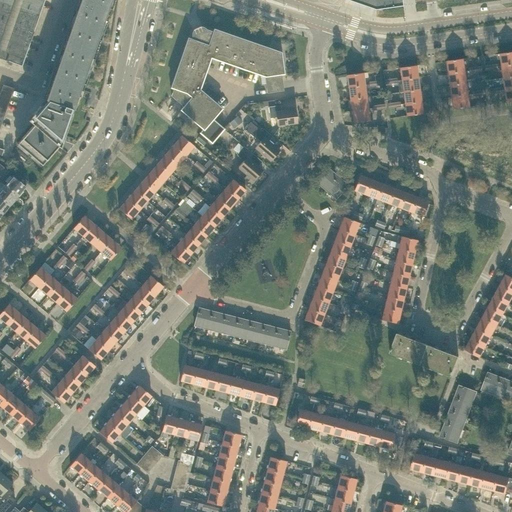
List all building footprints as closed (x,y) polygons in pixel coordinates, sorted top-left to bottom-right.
[(44,0),(0,0),(40,14),(44,0)] [(40,14),(0,0),(0,58),(22,66),(40,14)] [(108,0),(83,0),(48,100),(60,105),(70,108),(70,109),(71,109),(108,0)] [(349,0),(375,9),(403,5),(402,0),(349,0)] [(192,35),(192,36),(191,39),(188,38),(172,87),(174,88),(171,96),(183,106),(184,107),(181,109),(204,128),(200,132),(212,142),(224,128),(212,119),(221,108),(199,89),(210,56),(264,75),(267,93),(283,90),(281,74),(283,73),(280,52),(214,29),(214,31),(212,31),(206,29),(206,28),(205,28),(204,27),(203,26),(202,26),(200,26),(198,26),(197,27),(195,28),(194,29),(193,30),(192,31),(192,32),(192,33),(192,34),(192,35)] [(502,65),(511,63),(511,51),(501,53),(502,65)] [(449,73),(466,70),(464,58),(448,61),(449,73)] [(504,77),(511,75),(511,63),(502,65),(504,77)] [(401,79),(418,77),(416,65),(400,67),(401,79)] [(451,84),(467,82),(466,70),(449,73),(451,84)] [(348,87),(365,84),(363,72),(347,75),(348,87)] [(403,91),(419,89),(418,77),(401,79),(403,91)] [(453,96),(469,94),(467,82),(451,84),(453,96)] [(12,94),(14,88),(3,84),(1,90),(12,94)] [(350,99),(366,96),(365,84),(348,87),(350,99)] [(405,103),(421,101),(419,89),(403,91),(405,103)] [(0,95),(10,99),(12,94),(1,90),(0,93),(0,95)] [(471,106),(469,94),(453,96),(454,109),(471,106)] [(0,101),(8,104),(10,99),(0,95),(0,101)] [(352,110),(368,108),(366,96),(350,99),(352,110)] [(70,108),(60,105),(48,100),(47,102),(46,103),(44,105),(42,104),(32,115),(33,116),(34,115),(36,117),(34,124),(19,141),(20,141),(26,147),(24,149),(35,159),(37,156),(43,162),(44,162),(47,159),(58,146),(59,145),(56,143),(57,138),(63,140),(69,122),(72,113),(70,112),(71,109),(70,109),(70,108)] [(0,107),(6,109),(8,104),(0,101),(0,107)] [(406,115),(423,113),(421,101),(405,103),(406,115)] [(296,109),(281,111),(280,105),(269,107),(270,118),(276,117),(278,126),(297,123),(296,109)] [(353,123),(370,121),(368,108),(352,110),(353,123)] [(236,127),(241,122),(236,117),(231,122),(236,127)] [(263,128),(261,132),(250,122),(245,129),(255,138),(256,137),(261,141),(255,148),(270,161),(280,150),(269,141),(272,136),(263,128)] [(186,155),(194,146),(182,135),(174,144),(186,155)] [(511,156),(460,137),(456,147),(453,146),(449,156),(511,179),(511,156)] [(244,146),(243,147),(238,143),(233,149),(238,153),(237,154),(244,161),(238,167),(253,180),(263,170),(249,158),(253,154),(244,146)] [(178,164),(186,155),(174,144),(166,154),(178,164)] [(170,173),(178,164),(166,154),(158,163),(170,173)] [(163,182),(170,173),(158,163),(150,172),(163,182)] [(331,171),(332,171),(327,167),(315,181),(316,181),(316,180),(320,184),(320,185),(326,190),(337,176),(337,175),(337,176),(331,171)] [(210,178),(213,175),(208,171),(205,174),(215,183),(216,181),(215,183),(210,178)] [(155,192),(163,182),(150,172),(142,181),(155,192)] [(24,185),(24,184),(13,175),(5,184),(18,195),(26,186),(24,185)] [(366,194),(372,179),(360,175),(357,183),(354,190),(366,194)] [(342,180),(337,176),(326,190),(327,189),(331,192),(330,193),(336,198),(348,184),(347,184),(342,180)] [(183,187),(186,183),(181,179),(178,183),(187,191),(183,187)] [(237,199),(246,190),(233,179),(225,188),(237,199)] [(377,199),(383,183),(372,179),(366,194),(377,199)] [(147,201),(155,192),(142,181),(135,190),(147,201)] [(389,203),(394,188),(383,183),(377,199),(389,203)] [(0,196),(10,205),(18,195),(5,184),(0,189),(0,196)] [(230,208),(237,199),(225,188),(217,197),(230,208)] [(400,208),(406,192),(394,188),(389,203),(400,208)] [(139,210),(147,201),(135,190),(127,199),(139,210)] [(411,212),(417,196),(406,192),(400,208),(411,212)] [(202,197),(197,193),(194,197),(190,193),(199,201),(201,199),(202,197)] [(0,212),(2,214),(10,205),(0,196),(0,212)] [(423,216),(429,201),(417,196),(411,212),(423,216)] [(222,217),(230,208),(217,197),(210,206),(222,217)] [(131,219),(139,210),(127,199),(119,209),(131,219)] [(185,217),(193,208),(182,199),(178,204),(179,205),(177,207),(177,208),(182,212),(179,215),(184,219),(185,217)] [(214,226),(222,217),(210,206),(202,216),(214,226)] [(179,215),(182,212),(177,208),(174,211),(184,219),(185,217),(184,219),(179,215)] [(153,212),(150,215),(158,222),(161,218),(153,212)] [(83,236),(93,224),(84,215),(73,228),(83,236)] [(151,223),(154,220),(150,216),(147,219),(156,227),(158,226),(156,227),(151,223)] [(206,235),(214,226),(202,216),(194,225),(206,235)] [(355,234),(359,222),(344,216),(339,228),(355,234)] [(92,244),(102,231),(93,224),(83,236),(92,244)] [(151,224),(145,231),(150,235),(156,227),(151,224)] [(199,245),(206,235),(194,225),(186,234),(189,236),(199,245)] [(350,245),(355,234),(339,228),(335,239),(350,245)] [(101,251),(112,239),(102,231),(92,244),(101,251)] [(199,245),(189,236),(186,234),(178,243),(191,254),(199,245)] [(417,240),(404,236),(401,236),(399,248),(414,252),(417,240)] [(110,260),(121,247),(112,239),(101,251),(110,260)] [(346,256),(350,245),(335,239),(331,251),(346,256)] [(183,263),(191,254),(178,243),(170,252),(183,263)] [(412,264),(414,252),(399,248),(396,260),(412,264)] [(76,262),(80,257),(79,256),(82,253),(78,250),(71,258),(76,262)] [(341,268),(346,256),(331,251),(326,262),(341,268)] [(384,260),(386,256),(373,251),(370,258),(373,260),(374,257),(384,260)] [(70,268),(75,262),(70,258),(65,264),(70,268)] [(409,275),(412,264),(396,260),(393,272),(409,275)] [(337,279),(341,268),(326,262),(322,273),(337,279)] [(95,276),(103,267),(99,263),(90,272),(95,276)] [(39,287),(49,275),(40,267),(29,279),(39,287)] [(77,275),(81,279),(85,274),(82,270),(77,275)] [(406,287),(409,275),(393,272),(390,283),(406,287)] [(333,291),(337,279),(322,273),(318,285),(333,291)] [(511,291),(511,276),(506,274),(500,285),(511,291)] [(48,295),(58,283),(49,275),(39,287),(48,295)] [(77,283),(81,279),(77,275),(73,280),(77,283)] [(155,295),(163,286),(151,275),(143,284),(155,295)] [(57,303),(68,290),(58,283),(48,295),(57,303)] [(403,299),(406,287),(390,283),(387,295),(403,299)] [(148,304),(155,295),(143,284),(135,293),(148,304)] [(328,302),(333,291),(318,285),(313,296),(328,302)] [(509,303),(511,297),(511,291),(500,285),(495,295),(509,303)] [(66,311),(77,298),(68,290),(57,303),(66,311)] [(140,313),(148,304),(135,293),(127,302),(140,313)] [(400,311),(403,299),(387,295),(384,307),(400,311)] [(503,314),(509,303),(495,295),(489,306),(503,314)] [(324,313),(328,302),(313,296),(309,307),(324,313)] [(349,305),(352,298),(346,296),(343,303),(349,305)] [(132,323),(140,313),(127,302),(119,312),(132,323)] [(0,317),(7,324),(18,312),(8,304),(0,313),(0,317)] [(497,325),(503,314),(489,306),(483,317),(497,325)] [(320,325),(324,313),(309,307),(304,319),(320,325)] [(397,323),(400,311),(384,307),(382,319),(397,323)] [(205,310),(205,309),(199,308),(194,325),(195,325),(195,324),(200,326),(200,327),(207,329),(212,312),(205,310)] [(218,313),(212,311),(212,312),(207,329),(208,329),(208,328),(213,329),(213,330),(220,332),(225,315),(218,313)] [(16,332),(27,319),(18,312),(7,324),(16,332)] [(88,312),(85,315),(91,321),(94,317),(88,312)] [(124,332),(132,323),(119,312),(112,321),(124,332)] [(231,316),(225,314),(225,315),(220,332),(221,332),(221,331),(226,332),(226,333),(233,335),(237,318),(231,316)] [(244,320),(244,319),(238,317),(237,318),(233,335),(234,335),(234,334),(239,335),(239,337),(246,339),(251,321),(244,320)] [(492,335),(497,325),(483,317),(477,328),(492,335)] [(25,340),(36,327),(27,319),(16,332),(25,340)] [(116,341),(124,332),(112,321),(104,330),(116,341)] [(257,323),(257,322),(251,321),(246,339),(247,339),(247,337),(252,339),(252,340),(259,342),(264,325),(257,323)] [(270,326),(264,324),(264,325),(259,342),(260,342),(260,341),(265,342),(265,343),(272,345),(277,328),(270,326)] [(35,348),(45,335),(36,327),(25,340),(35,348)] [(79,339),(83,335),(81,333),(82,332),(76,327),(72,333),(79,339)] [(283,329),(279,328),(277,327),(277,328),(272,345),(273,345),(273,344),(278,345),(278,347),(286,349),(290,331),(289,331),(283,330),(283,329)] [(486,346),(492,335),(477,328),(471,338),(486,346)] [(109,350),(116,341),(104,330),(96,339),(109,350)] [(390,352),(418,363),(427,344),(416,339),(416,337),(412,336),(411,338),(398,333),(390,352)] [(480,357),(486,346),(471,338),(465,349),(480,357)] [(100,359),(109,350),(96,339),(88,349),(100,359)] [(441,349),(427,344),(418,363),(451,376),(459,356),(446,351),(447,349),(442,347),(441,349)] [(87,375),(95,365),(83,355),(75,364),(87,375)] [(9,367),(13,363),(5,356),(1,361),(9,367)] [(79,384),(87,375),(75,364),(67,373),(79,384)] [(196,367),(184,364),(180,380),(192,383),(196,367)] [(204,386),(208,370),(196,367),(192,383),(204,386)] [(216,389),(220,373),(208,370),(204,386),(216,389)] [(28,383),(31,379),(24,372),(20,377),(28,383)] [(494,375),(495,374),(488,372),(482,389),(483,389),(483,388),(488,390),(487,391),(495,394),(501,377),(494,375)] [(72,393),(79,384),(67,373),(59,382),(72,393)] [(232,377),(220,374),(220,373),(216,389),(228,392),(232,377)] [(239,395),(243,380),(232,377),(228,392),(239,395)] [(511,381),(507,380),(507,379),(501,377),(495,394),(496,393),(500,394),(500,396),(507,399),(511,386),(511,381)] [(303,387),(305,379),(299,378),(297,385),(303,387)] [(251,398),(255,383),(243,380),(239,395),(251,398)] [(63,402),(72,393),(59,382),(51,392),(63,402)] [(263,401),(267,386),(255,383),(251,398),(263,401)] [(143,405),(151,395),(139,385),(131,394),(143,405)] [(474,399),(477,391),(460,385),(459,386),(460,386),(458,392),(457,392),(455,397),(472,404),(471,403),(473,399),(474,399)] [(0,405),(1,406),(12,394),(3,386),(0,388),(0,405)] [(275,404),(279,389),(267,386),(263,401),(275,404)] [(42,396),(46,391),(41,387),(38,392),(42,396)] [(46,391),(42,396),(52,404),(55,399),(46,391)] [(11,414),(21,402),(12,394),(1,406),(11,414)] [(136,414),(143,405),(131,394),(123,403),(136,414)] [(469,412),(472,404),(455,397),(455,398),(453,405),(452,404),(450,410),(467,417),(467,416),(466,416),(468,411),(469,412)] [(20,422),(30,410),(21,402),(11,414),(20,422)] [(128,423),(136,414),(123,403),(115,413),(128,423)] [(165,407),(159,406),(157,415),(162,416),(165,407)] [(308,427),(312,412),(300,409),(296,424),(308,427)] [(29,430),(40,418),(30,410),(20,422),(29,430)] [(464,424),(467,417),(450,410),(450,411),(451,411),(448,417),(445,423),(462,430),(463,429),(461,429),(463,424),(464,424)] [(319,430),(323,415),(312,412),(308,427),(319,430)] [(120,432),(128,423),(115,413),(107,422),(120,432)] [(178,418),(166,415),(162,431),(174,434),(178,418)] [(331,433),(335,418),(323,415),(319,430),(331,433)] [(186,437),(190,421),(178,418),(174,434),(173,438),(178,440),(179,435),(186,437)] [(343,437),(347,421),(335,418),(331,433),(343,437)] [(198,440),(202,424),(190,421),(186,437),(198,440)] [(355,440),(359,424),(347,421),(343,437),(355,440)] [(111,442),(120,432),(107,422),(99,431),(111,442)] [(460,437),(462,430),(445,423),(446,423),(444,430),(443,429),(440,436),(458,442),(457,441),(458,436),(460,437)] [(367,443),(371,427),(359,424),(355,440),(367,443)] [(378,446),(382,430),(371,427),(367,443),(378,446)] [(241,434),(228,431),(225,430),(222,442),(238,446),(241,434)] [(390,449),(395,433),(382,430),(378,446),(390,449)] [(154,439),(154,438),(149,435),(146,439),(149,441),(150,442),(151,443),(154,439)] [(235,458),(238,446),(222,442),(219,454),(235,458)] [(163,455),(163,454),(152,445),(149,450),(148,450),(159,459),(162,455),(163,455)] [(159,460),(159,459),(148,450),(145,455),(156,464),(156,463),(159,459),(159,460)] [(80,474),(91,461),(81,453),(70,465),(80,474)] [(427,456),(415,453),(411,469),(423,472),(427,456)] [(232,470),(235,458),(219,454),(216,466),(232,470)] [(155,464),(156,464),(145,455),(141,459),(152,468),(152,467),(155,464)] [(286,461),(278,458),(270,456),(267,469),(280,472),(283,473),(286,461)] [(435,475),(439,459),(427,456),(423,472),(435,475)] [(152,468),(141,459),(137,463),(148,472),(149,472),(148,472),(151,468),(152,468)] [(447,478),(451,462),(439,459),(435,475),(447,478)] [(192,464),(179,460),(178,460),(178,461),(177,466),(177,465),(177,466),(190,470),(192,464)] [(89,481),(100,469),(91,461),(80,474),(89,481)] [(459,481),(463,465),(451,462),(447,478),(459,481)] [(470,484),(474,468),(463,465),(459,481),(470,484)] [(494,490),(498,474),(491,472),(492,467),(488,465),(486,471),(482,487),(494,490)] [(189,475),(190,470),(177,466),(176,466),(177,466),(176,471),(175,471),(189,475)] [(229,482),(232,470),(216,466),(213,478),(229,482)] [(482,487),(486,471),(474,468),(470,484),(482,487)] [(98,489),(109,477),(100,469),(89,481),(98,489)] [(283,473),(280,472),(267,469),(264,480),(280,484),(280,485),(283,473)] [(188,481),(189,475),(175,471),(175,472),(174,477),(174,476),(174,477),(188,481)] [(0,511),(4,511),(15,500),(10,495),(13,492),(8,487),(12,482),(0,472),(0,511)] [(138,481),(141,477),(137,473),(133,478),(138,481)] [(353,490),(356,479),(341,474),(337,486),(353,490)] [(506,493),(510,477),(498,474),(494,490),(506,493)] [(108,497),(118,485),(109,477),(98,489),(108,497)] [(186,486),(188,481),(174,477),(173,482),(172,482),(186,486)] [(226,494),(229,482),(213,478),(210,489),(226,494)] [(280,485),(280,484),(264,480),(261,492),(277,496),(280,485)] [(185,492),(186,486),(172,482),(172,483),(173,483),(171,487),(171,488),(185,492)] [(117,505),(128,493),(118,485),(108,497),(117,505)] [(350,502),(353,490),(337,486),(334,498),(350,502)] [(223,506),(226,494),(210,489),(207,502),(223,506)] [(274,508),(277,496),(261,492),(258,504),(274,508)] [(128,511),(137,501),(128,493),(117,505),(124,511),(126,511),(128,511)] [(339,511),(347,511),(350,502),(334,498),(331,510),(339,511)] [(137,501),(128,511),(137,511),(141,505),(142,505),(141,504),(141,505),(137,502),(138,501),(137,501)] [(399,511),(402,505),(394,503),(386,501),(382,511),(399,511)] [(47,511),(45,510),(36,503),(29,511),(23,507),(20,511),(15,507),(10,511),(47,511)]
